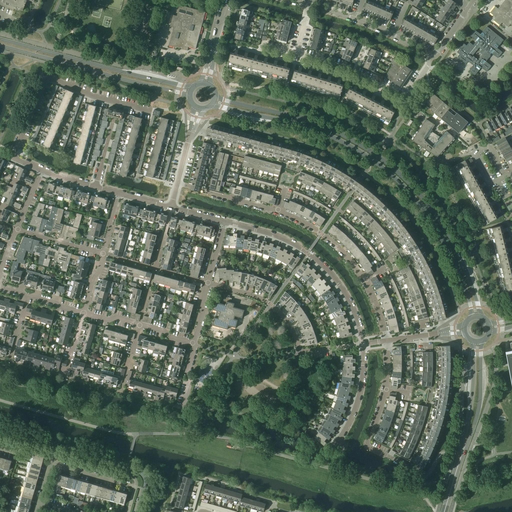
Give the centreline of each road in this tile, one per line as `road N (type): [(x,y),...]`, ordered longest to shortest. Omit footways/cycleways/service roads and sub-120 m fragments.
road 1 (tertiary): [(481,317),(458,251),(395,169),(317,123),(215,97)]
road 2 (tertiary): [(212,104),(330,135),(391,175),(451,255),(471,317)]
road 3 (residential): [(442,320),(410,242),(368,194),(298,154),(210,131)]
road 4 (tertiary): [(193,87),(0,38)]
road 5 (residential): [(363,344),(346,295),(307,252),(224,222)]
road 6 (tertiary): [(0,46),(189,95)]
road 7 (residential): [(386,455),(416,472),(420,465),(443,401),(446,345)]
road 8 (tertiary): [(458,465),(478,411),(482,340)]
road 9 (residential): [(138,511),(144,475),(57,447)]
road 10 (tertiary): [(473,341),(458,465)]
road 11 (residential): [(300,352),(271,304),(208,282)]
road 12 (residential): [(407,96),(296,54)]
